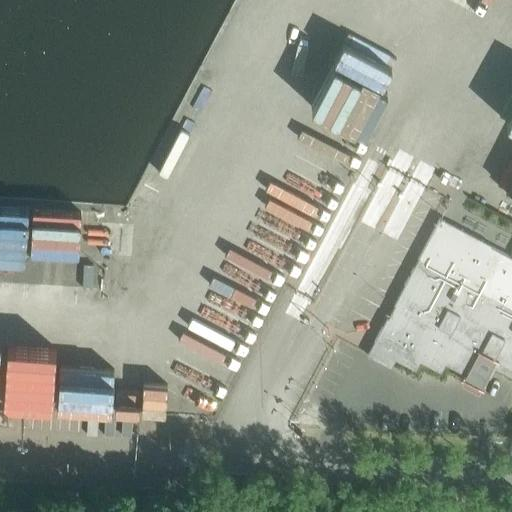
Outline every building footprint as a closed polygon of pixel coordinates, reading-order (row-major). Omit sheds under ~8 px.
[(511,221),(511,159),(505,156),(482,208),(511,221)] [(25,297),(48,300),(52,263),(69,265),(74,258),(76,238),(60,227),(49,226),(51,210),(40,203),(29,219),(24,259),(36,266),(27,280),(25,297)] [(511,257),(442,219),(369,354),(390,366),(395,356),(415,367),(419,359),(440,370),(445,361),(465,372),(469,363),(490,374),(494,365),(511,374),(511,257)] [(48,359),(48,367),(0,364),(0,396),(98,403),(100,362),(48,359)] [(134,405),(135,386),(117,385),(116,404),(134,405)]
